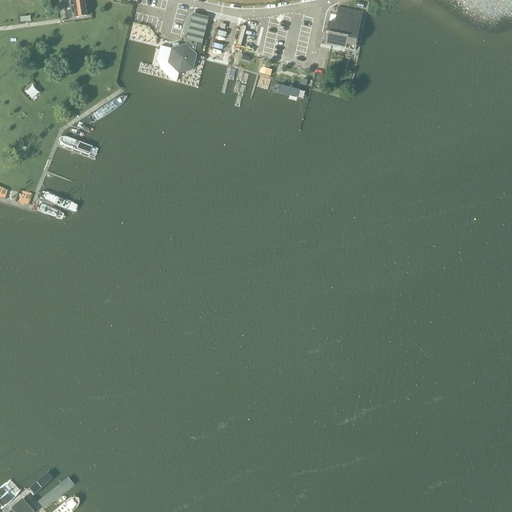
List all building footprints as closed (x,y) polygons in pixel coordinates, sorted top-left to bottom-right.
[(73,0),(76,18),(88,16),(85,0),(73,0)] [(356,48),(364,12),(342,7),(339,23),(333,22),(329,45),(356,50),(356,48)] [(161,47),(157,61),(162,70),(172,81),(178,82),(180,73),(193,69),(197,56),(196,55),(200,43),(202,44),(209,18),(194,14),(186,46),(181,47),(180,44),(173,46),(174,49),(173,50),(161,47)] [(242,26),(235,50),(240,51),(247,28),(242,26)] [(257,28),(253,40),(259,42),(262,30),(260,29),(257,28)] [(246,40),(242,52),(254,55),(257,43),(246,40)]
